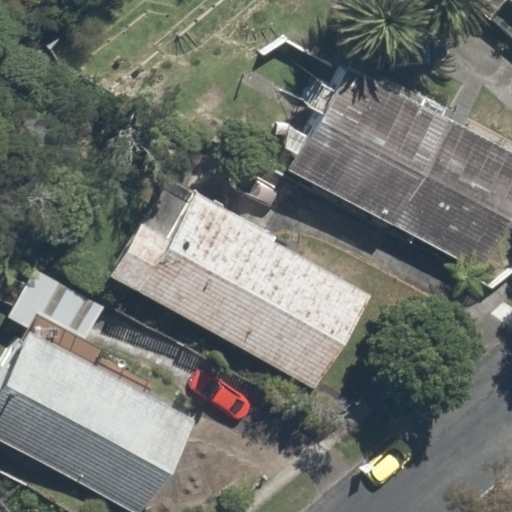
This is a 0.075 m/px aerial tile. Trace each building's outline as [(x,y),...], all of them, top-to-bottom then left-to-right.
[(511,0),(454,0),(477,20),(493,0),(511,0)] [(511,143),(331,53),(276,164),(472,263),(511,182),(511,143)] [(282,209),(193,160),(161,219),(127,200),(92,264),(309,383),(363,285),(269,233),(282,209)] [(26,258),(0,302),(0,311),(18,322),(72,353),(101,301),(26,258)] [(72,353),(18,322),(0,353),(0,439),(120,508),(175,411),(72,353)]
